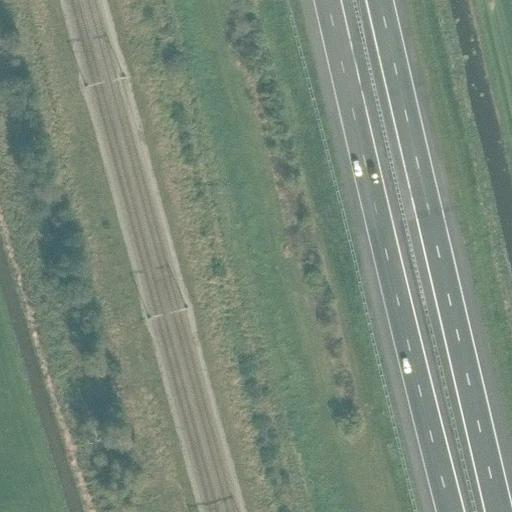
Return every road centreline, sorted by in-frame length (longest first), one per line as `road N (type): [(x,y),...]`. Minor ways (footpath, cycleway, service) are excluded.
road 1 (motorway): [(328,0),(450,511)]
road 2 (motorway): [(502,511),(381,0)]
